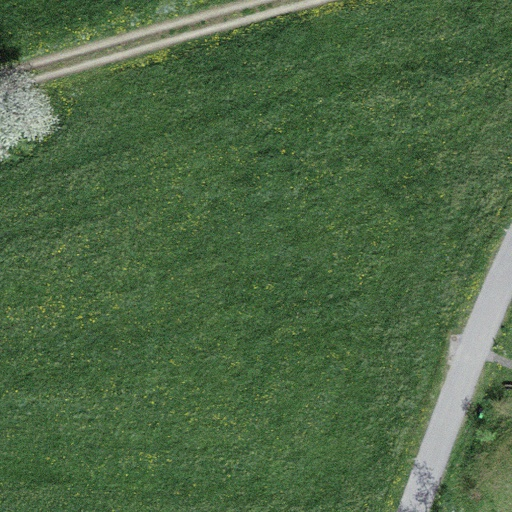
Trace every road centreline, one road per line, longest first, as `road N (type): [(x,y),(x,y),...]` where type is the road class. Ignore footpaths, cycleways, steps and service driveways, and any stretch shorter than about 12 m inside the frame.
road 1 (unclassified): [(511,262),(412,511)]
road 2 (track): [(255,0),(0,76)]
